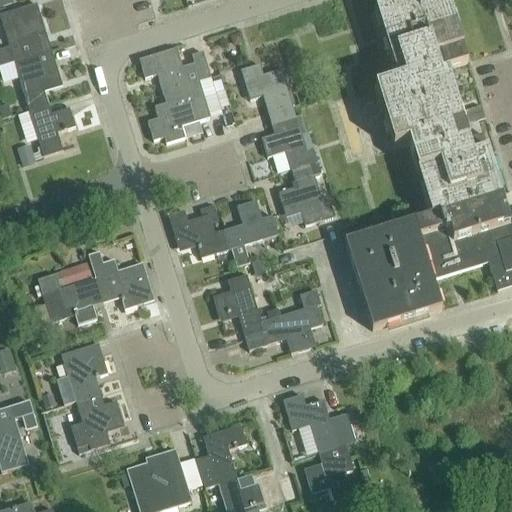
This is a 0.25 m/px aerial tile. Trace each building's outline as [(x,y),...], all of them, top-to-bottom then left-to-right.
[(0,0),(0,8),(14,5),(12,0),(0,0)] [(511,225),(509,226),(496,184),(482,139),(467,144),(462,130),(485,123),(481,109),(458,116),(444,72),(466,65),(446,0),(384,0),(387,8),(373,12),(396,85),(374,92),(393,152),(407,147),(430,220),(414,225),(413,223),(408,225),(407,221),(400,224),(401,227),(391,230),(390,227),(383,229),(384,233),(375,236),(344,245),(371,334),(441,313),(432,283),(487,266),(496,295),(511,290),(511,225)] [(37,7),(0,18),(10,53),(1,56),(0,53),(0,69),(14,66),(44,56),(39,39),(46,36),(37,7)] [(190,98),(188,93),(187,89),(199,85),(211,81),(202,55),(190,58),(193,68),(181,71),(179,65),(175,52),(139,64),(145,84),(157,80),(165,106),(171,104),(190,98)] [(14,66),(29,113),(49,107),(43,90),(61,84),(52,54),(44,56),(14,66)] [(275,127),(295,121),(281,72),(262,78),(259,67),(239,73),(248,104),(267,98),(275,127)] [(171,104),(165,106),(154,110),(158,122),(147,126),(153,144),(163,141),(166,148),(185,141),(182,130),(198,125),(210,121),(200,89),(199,85),(187,89),(188,93),(190,98),(171,104)] [(52,117),(49,107),(29,113),(43,161),(63,155),(58,137),(76,131),(70,111),(52,117)] [(284,156),(290,174),(317,166),(313,152),(305,155),(295,121),(275,127),(278,136),(260,142),(266,161),(284,156)] [(35,164),(33,157),(30,149),(17,153),(22,168),(35,164)] [(321,203),(314,179),(320,177),(317,166),(290,174),(295,191),(278,196),(284,215),(298,211),(304,230),(334,220),(328,201),(321,203)] [(223,233),(230,253),(231,253),(244,249),(278,239),(272,219),(261,222),(255,204),(235,210),(240,228),(223,233)] [(214,236),(211,226),(218,224),(214,209),(199,213),(201,221),(187,225),(183,214),(168,219),(177,250),(195,244),(200,262),(230,253),(223,233),(214,236)] [(249,266),(244,249),(231,253),(236,271),(249,266)] [(94,282),(102,308),(120,302),(124,314),(154,305),(142,267),(107,278),(104,269),(91,273),(94,282)] [(102,308),(94,282),(59,293),(54,277),(36,283),(44,309),(38,311),(41,320),(47,318),(50,327),(74,319),(77,329),(96,323),(92,310),(102,308)] [(264,338),(260,327),(246,279),(226,286),(229,296),(211,302),(218,322),(235,316),(244,344),(264,338)] [(264,338),(244,344),(248,356),(285,344),(290,359),(309,353),(303,334),(321,329),(315,310),(320,308),(315,294),(298,299),(302,313),(280,320),(277,312),(266,315),(269,324),(260,327),(264,338)] [(74,407),(101,399),(95,380),(106,377),(97,347),(60,359),(74,407)] [(9,352),(0,354),(0,373),(1,379),(16,374),(9,352)] [(290,436),(307,430),(315,456),(336,450),(343,447),(334,420),(327,423),(323,410),(330,407),(325,391),(312,395),(315,406),(304,410),(301,399),(280,406),(290,436)] [(101,399),(74,407),(80,426),(69,429),(76,452),(87,448),(89,455),(109,449),(104,436),(123,431),(114,404),(103,407),(101,399)] [(0,413),(0,472),(2,477),(28,469),(14,422),(33,416),(29,404),(0,413)] [(217,489),(236,483),(227,455),(245,449),(239,430),(201,442),(207,461),(195,465),(204,493),(216,489),(217,489)] [(352,499),(344,477),(352,474),(343,447),(336,450),(315,456),(319,469),(302,474),(308,493),(326,488),(332,506),(352,499)] [(145,466),(125,472),(138,511),(174,511),(191,507),(175,454),(144,464),(145,466)] [(236,483),(217,489),(223,511),(258,511),(257,509),(263,507),(257,488),(240,494),(236,483)]
